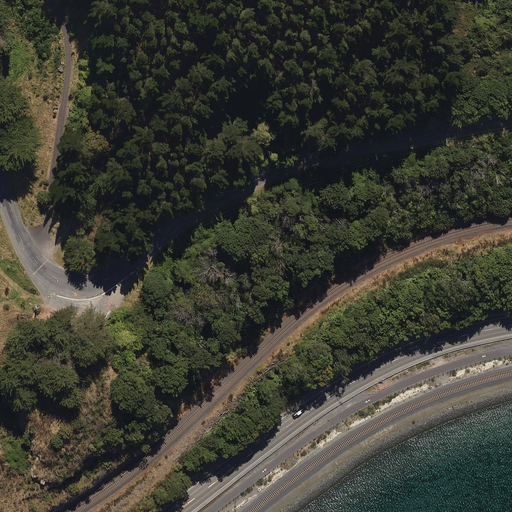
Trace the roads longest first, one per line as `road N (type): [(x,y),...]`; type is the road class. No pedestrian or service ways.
road 1 (secondary): [(0,182),(37,263),(58,279),(92,284),(190,215),(283,166),(511,115)]
road 2 (trunk): [(511,323),(450,337),(350,380),(176,511)]
